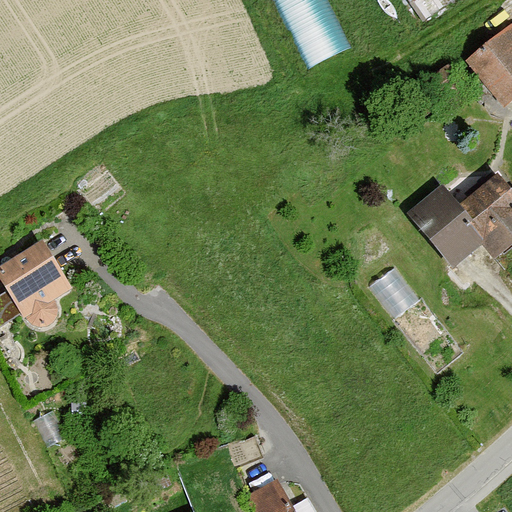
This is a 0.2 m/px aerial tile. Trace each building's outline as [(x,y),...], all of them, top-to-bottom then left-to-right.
[(280,0),(307,63),(351,44),(331,0),(280,0)] [(405,0),(421,22),(450,0),(405,0)] [(511,27),(511,26),(465,61),(502,109),(511,101),(511,27)] [(463,88),(449,65),(426,79),(441,102),(463,88)] [(445,183),(407,214),(452,268),(482,244),(494,259),(511,244),(511,189),(498,173),(462,204),(445,183)] [(42,243),(0,267),(0,278),(24,317),(32,326),(43,327),(51,323),(55,316),(55,306),(53,301),(72,289),(42,243)] [(399,261),(371,281),(394,314),(422,294),(399,261)] [(295,511),(276,478),(244,497),(252,511),(295,511)]
